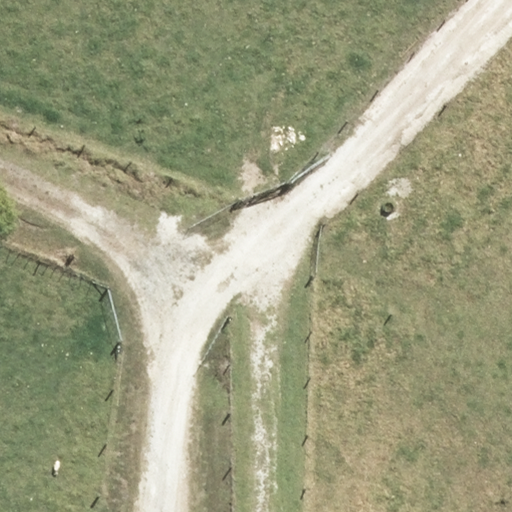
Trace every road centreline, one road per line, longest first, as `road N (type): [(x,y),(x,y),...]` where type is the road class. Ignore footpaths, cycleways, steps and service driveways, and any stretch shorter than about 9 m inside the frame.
road 1 (track): [(503,0),(196,313),(155,511)]
road 2 (track): [(196,313),(104,218),(0,176)]
